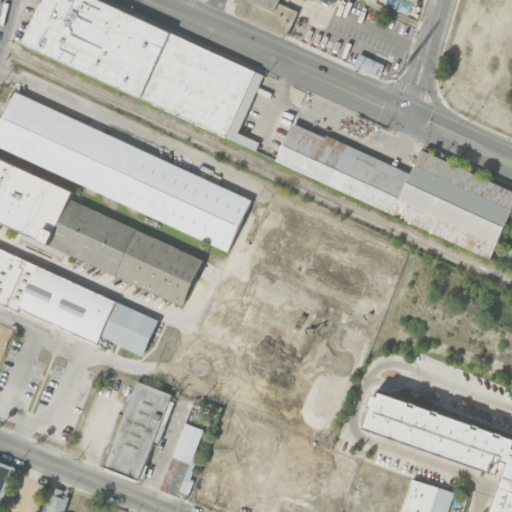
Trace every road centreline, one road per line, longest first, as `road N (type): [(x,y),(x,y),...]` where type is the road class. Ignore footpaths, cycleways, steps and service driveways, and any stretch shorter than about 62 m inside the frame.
road 1 (secondary): [(511,160),(157,0)]
road 2 (residential): [(0,239),(341,392)]
road 3 (tertiary): [(0,439),(178,511)]
